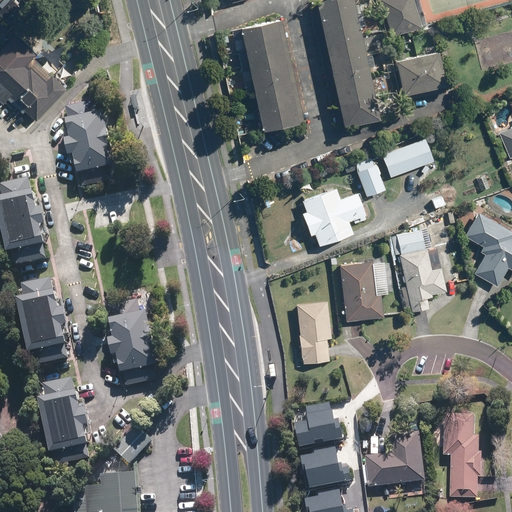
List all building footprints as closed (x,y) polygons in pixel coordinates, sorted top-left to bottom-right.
[(347,0),(320,0),(312,2),(340,127),(374,119),(347,0)] [(416,0),(378,0),(389,35),(412,29),(423,25),(416,0)] [(15,16),(5,6),(0,11),(0,19),(6,26),(15,16)] [(280,21),(237,30),(258,130),(301,121),(280,21)] [(64,90),(12,39),(0,51),(0,100),(4,104),(10,98),(36,122),(64,90)] [(433,51),(392,60),(400,94),(440,86),(433,51)] [(96,102),(65,108),(69,127),(64,128),(73,173),(78,172),(81,184),(111,178),(107,158),(111,157),(104,121),(100,122),(96,102)] [(511,126),(498,132),(508,157),(511,155),(511,126)] [(423,137),(379,153),(388,177),(431,161),(423,137)] [(370,157),(353,163),(365,196),(382,190),(370,157)] [(486,174),(475,179),(479,191),(491,186),(486,174)] [(29,180),(0,185),(0,193),(2,205),(0,205),(0,217),(7,251),(12,250),(14,263),(45,256),(41,236),(45,235),(38,199),(34,200),(29,180)] [(307,235),(312,233),(316,246),(350,234),(346,221),(352,219),(353,223),(365,219),(355,192),(338,197),(335,189),(301,200),(304,210),(299,212),(307,235)] [(465,238),(481,245),(479,252),(484,254),(474,274),(497,285),(505,268),(511,271),(511,238),(510,238),(511,233),(511,230),(476,214),(465,238)] [(430,269),(420,229),(386,238),(392,262),(398,261),(410,312),(428,308),(425,298),(431,297),(430,294),(445,291),(439,267),(430,269)] [(344,320),(375,318),(381,317),(379,292),(373,293),(370,263),(339,265),(344,320)] [(51,280),(20,286),(24,306),(20,307),(29,352),(34,351),(36,363),(67,356),(63,336),(67,336),(59,300),(55,300),(51,280)] [(138,299),(107,305),(111,325),(106,326),(116,371),(120,370),(123,382),(154,375),(150,355),(154,355),(146,319),(142,319),(138,299)] [(327,361),(325,338),(330,338),(327,302),(307,303),(295,304),(300,363),(327,361)] [(72,378),(42,384),(45,404),(41,405),(50,450),(55,449),(57,461),(88,455),(84,435),(88,434),(81,398),(77,399),(72,378)] [(336,493),(335,478),(339,478),(338,461),(335,461),(334,448),(329,449),(327,410),(303,411),(305,464),(310,463),(312,495),(336,493)] [(476,497),(477,475),(482,475),(482,451),(477,451),(477,436),(471,436),(472,413),(443,413),(442,455),(449,455),(448,496),(476,497)] [(368,486),(393,483),(423,480),(418,432),(387,436),(389,454),(365,456),(368,486)] [(70,485),(71,511),(83,511),(135,508),(132,470),(77,475),(78,484),(70,485)]
